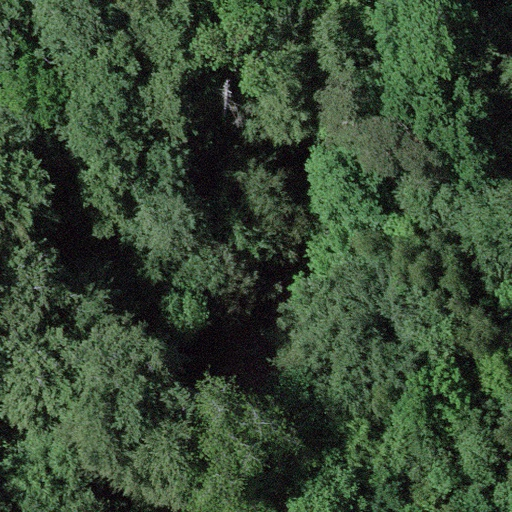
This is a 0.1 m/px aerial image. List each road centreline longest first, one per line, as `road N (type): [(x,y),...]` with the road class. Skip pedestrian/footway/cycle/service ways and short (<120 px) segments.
road 1 (track): [(336,0),(205,405)]
road 2 (track): [(205,405),(296,511)]
road 3 (track): [(127,511),(205,405)]
